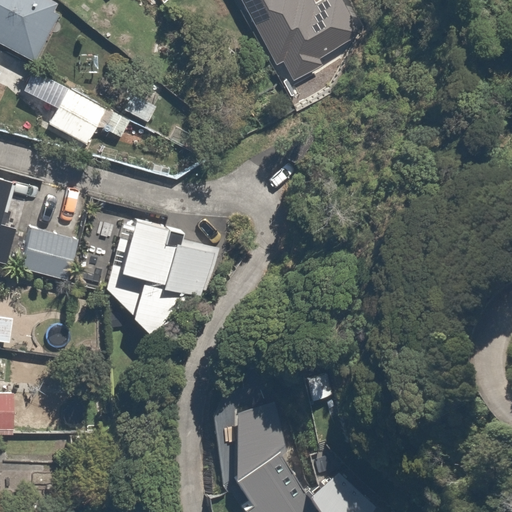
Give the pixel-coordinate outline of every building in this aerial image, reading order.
[(0,0),(0,43),(27,58),(56,3),(50,0),(0,0)] [(85,145),(96,125),(114,134),(123,117),(30,67),(20,84),(16,92),(47,108),(40,121),(85,145)] [(160,88),(133,75),(117,107),(144,120),(160,88)] [(0,260),(4,262),(24,184),(0,177),(0,260)] [(141,332),(173,287),(193,290),(208,293),(211,273),(216,242),(173,235),(175,225),(121,216),(100,289),(141,332)] [(76,239),(24,227),(15,267),(66,279),(76,239)] [(0,336),(11,338),(13,314),(0,312),(0,336)] [(204,511),(283,511),(275,500),(297,485),(277,457),(279,388),(219,387),(203,421),(212,453),(203,509),(204,511)] [(39,460),(0,459),(0,496),(38,497),(39,460)] [(374,511),(379,508),(333,463),(293,505),(299,511),(374,511)]
